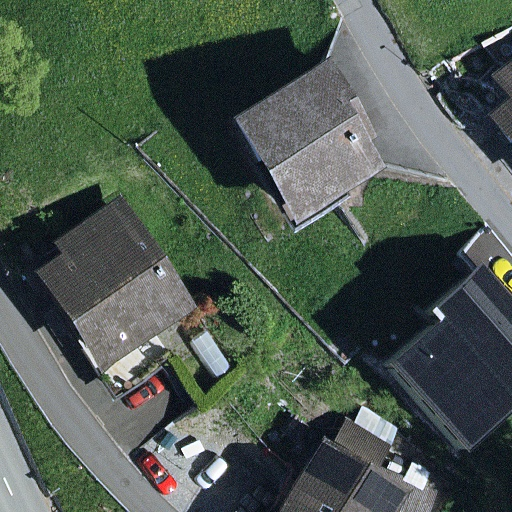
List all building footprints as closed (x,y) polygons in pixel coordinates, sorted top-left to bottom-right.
[(361,113),(332,64),(237,122),(297,220),(380,170),(349,120),(361,113)] [(511,66),(495,81),(508,96),(487,114),(511,144),(511,66)] [(192,303),(115,195),(20,263),(119,401),(173,362),(152,332),(192,303)] [(511,412),(511,300),(482,268),(436,310),(444,318),(392,367),(471,451),(511,412)] [(400,511),(442,511),(451,492),(395,468),(386,484),(318,444),(277,511),(400,511)]
